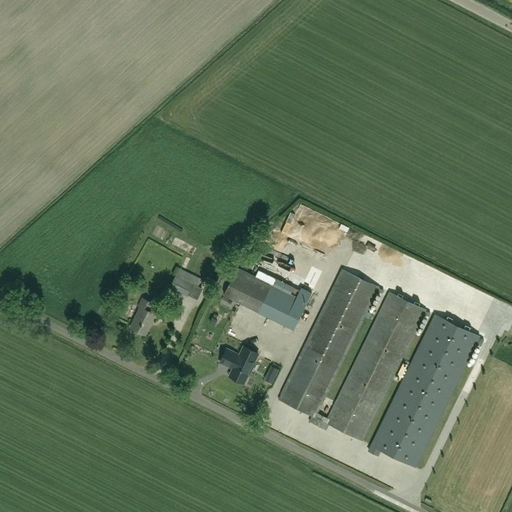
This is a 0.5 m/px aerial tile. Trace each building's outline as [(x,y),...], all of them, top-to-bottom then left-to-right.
[(237,268),(224,295),(294,329),(312,293),(302,288),(300,291),(274,277),(271,284),(237,268)] [(426,310),(389,292),(389,293),(328,417),(317,412),(379,286),(343,268),(279,399),(312,416),(309,421),(326,429),(329,424),(363,440),(362,439),(425,310),(426,310)] [(170,286),(188,295),(193,284),(175,275),(170,286)] [(145,335),(156,314),(149,310),(153,303),(143,298),(139,306),(141,307),(131,327),(145,335)] [(435,314),(368,451),(378,455),(380,450),(415,467),(479,336),(435,314)] [(227,349),(221,362),(233,368),(230,375),(242,382),(244,383),(246,378),(249,373),(250,373),(255,363),(254,362),(258,354),(244,347),(240,355),(227,349)]
